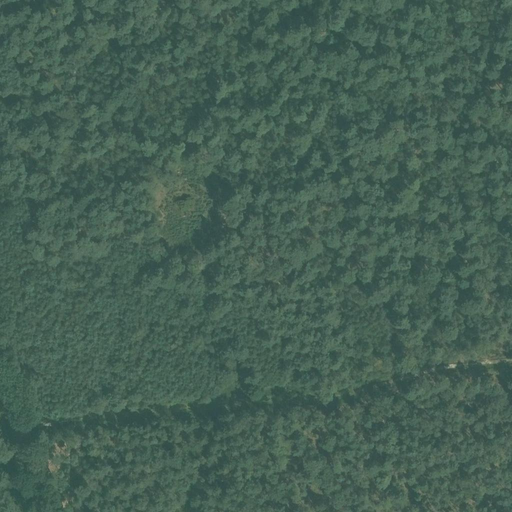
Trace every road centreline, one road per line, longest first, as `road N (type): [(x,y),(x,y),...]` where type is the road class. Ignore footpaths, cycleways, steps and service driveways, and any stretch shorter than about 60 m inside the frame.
road 1 (track): [(178,0),(0,85)]
road 2 (tertiary): [(47,511),(0,368)]
